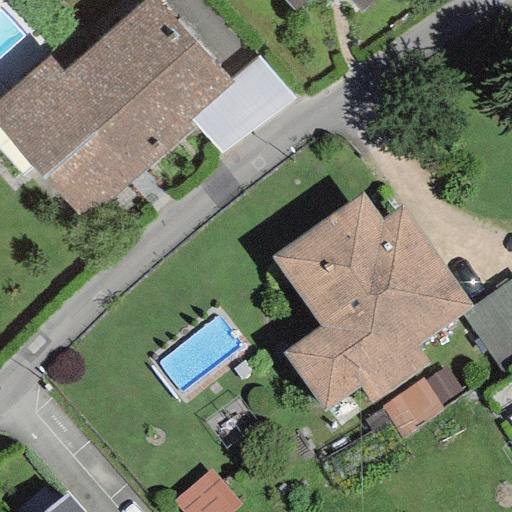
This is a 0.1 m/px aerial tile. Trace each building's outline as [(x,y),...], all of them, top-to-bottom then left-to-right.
[(48,56),(0,96),(0,130),(41,178),(44,176),(85,223),(195,129),(188,120),(231,84),(158,0),(144,0),(61,71),(48,56)] [(374,0),(282,0),(303,23),(329,0),(347,0),(360,14),(374,0)] [(361,193),(271,257),(319,326),(281,353),(324,413),(359,389),(372,406),(429,366),(414,346),(461,314),(470,307),(400,208),(382,221),(361,193)] [(511,278),(470,307),(461,314),(505,377),(511,371),(511,278)] [(420,380),(381,407),(402,437),(441,410),(420,380)] [(231,511),(239,505),(210,470),(171,502),(178,511),(231,511)] [(80,511),(65,494),(44,511),(80,511)]
